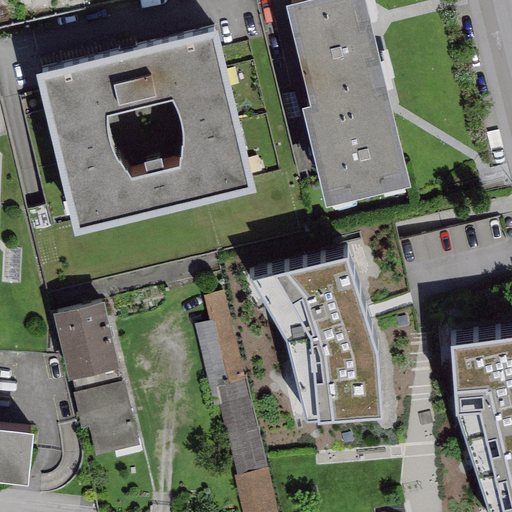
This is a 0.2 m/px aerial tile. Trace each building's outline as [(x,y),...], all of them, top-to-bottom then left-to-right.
[(283,0),(307,97),(383,79),(364,0),(283,0)] [(214,26),(33,69),(72,231),(253,187),(214,26)] [(408,179),(383,79),(307,97),(299,99),(323,199),(408,179)] [(273,254),(250,259),(288,321),(305,400),(380,392),(378,328),(347,232),(272,250),(273,254)] [(208,316),(195,318),(212,403),(220,402),(242,511),(277,511),(245,370),(242,371),(224,285),(202,290),(208,316)] [(101,299),(51,311),(68,377),(118,365),(101,299)] [(511,309),(450,317),(458,389),(499,511),(511,510),(511,309)] [(122,377),(71,390),(80,425),(87,424),(94,453),(138,442),(122,377)] [(0,476),(28,479),(34,426),(0,422),(0,476)]
